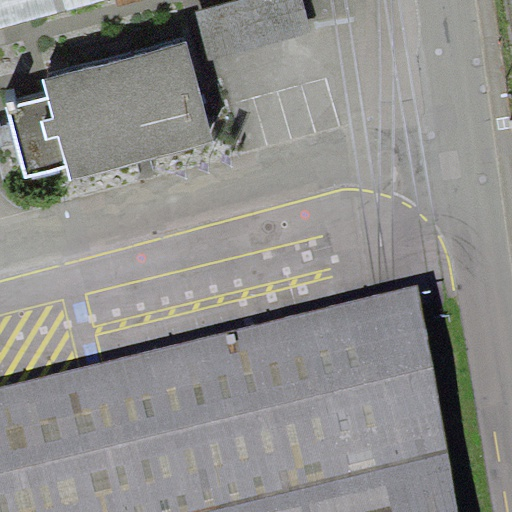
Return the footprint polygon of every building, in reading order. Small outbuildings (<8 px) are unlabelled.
[(0,0),(0,27),(99,0),(0,0)] [(302,0),(240,0),(196,12),(209,58),(311,30),(302,0)] [(187,41),(43,78),(48,97),(67,166),(71,180),(145,160),(213,141),(187,41)] [(67,166),(48,97),(6,108),(25,177),(67,166)] [(418,285),(0,387),(0,511),(196,511),(448,451),(418,285)] [(456,511),(448,451),(196,511),(456,511)]
